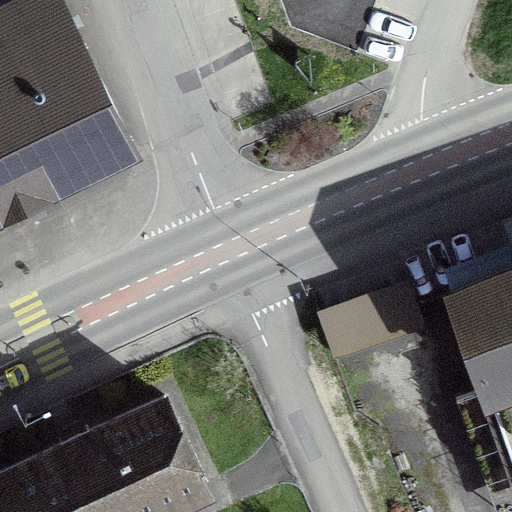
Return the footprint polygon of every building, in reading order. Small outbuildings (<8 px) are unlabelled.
[(0,0),(0,214),(135,148),(61,0),(0,0)] [(511,263),(453,285),(490,386),(511,377),(511,263)] [(396,280),(314,312),(333,359),(415,327),(396,280)] [(511,377),(490,386),(511,448),(511,377)] [(0,469),(0,511),(138,511),(205,481),(164,394),(60,438),(61,441),(0,469)]
